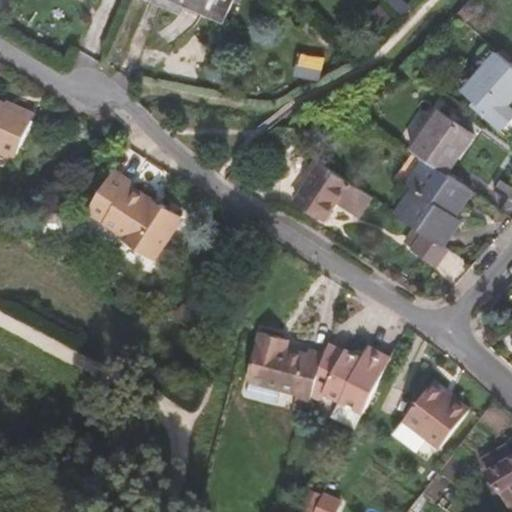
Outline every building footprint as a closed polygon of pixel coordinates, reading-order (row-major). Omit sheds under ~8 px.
[(176,0),(150,0),(181,13),(185,4),(176,0)] [(176,0),(185,4),(225,21),(234,0),(176,0)] [(396,8),(404,1),(402,0),(389,0),(389,1),(396,8)] [(410,9),(404,1),(396,8),(404,15),(410,9)] [(465,21),(476,10),(468,3),(458,15),(465,21)] [(501,49),(498,52),(508,61),(511,58),(501,49)] [(508,61),(498,52),(464,91),(475,101),(505,127),(511,119),(511,108),(509,105),(511,101),(511,64),(509,62),(508,61)] [(505,127),(475,101),(472,105),(501,131),(505,127)] [(0,153),(15,160),(33,122),(5,109),(7,106),(0,102),(0,153)] [(5,109),(33,122),(36,115),(8,102),(7,106),(5,109)] [(439,111),(411,149),(414,151),(426,159),(447,174),(474,135),(439,111)] [(426,159),(414,151),(396,177),(414,189),(397,214),(418,228),(426,234),(443,246),(454,230),(448,226),(472,191),(447,174),(426,159)] [(312,159),(301,152),(290,169),(300,176),(312,159)] [(320,164),(315,161),(304,178),(309,181),(320,164)] [(359,216),(371,197),(320,164),(309,181),(295,201),(324,220),(337,202),(359,216)] [(182,217),(162,204),(159,209),(148,202),(149,200),(129,186),(131,183),(113,172),(87,211),(125,236),(123,240),(153,260),(182,217)] [(511,187),(501,180),(495,190),(511,202),(511,187)] [(159,209),(162,204),(151,197),(149,200),(148,202),(159,209)] [(63,214),(43,213),(42,233),(62,234),(63,214)] [(406,245),(414,251),(426,234),(418,228),(406,245)] [(436,265),(448,249),(443,246),(426,234),(414,251),(436,265)] [(210,320),(194,300),(179,314),(185,321),(201,338),(210,320)] [(175,310),(172,314),(182,325),(185,321),(179,314),(175,310)] [(314,386),(325,354),(309,350),(307,355),(287,349),(279,347),(281,338),(260,332),(248,381),(250,381),(281,389),(297,394),(296,399),(309,403),(314,386)] [(279,347),(287,349),(289,340),(281,338),(279,347)] [(344,352),(328,344),(325,354),(314,386),(331,396),(353,407),(364,413),(391,360),(368,347),(364,354),(355,349),(344,352)] [(277,403),(281,389),(250,381),(246,395),(277,403)] [(470,410),(434,382),(404,420),(440,448),(470,410)] [(344,423),(353,407),(331,396),(323,412),(344,423)] [(294,409),(306,412),(309,403),(296,399),(294,409)] [(511,487),(511,488),(511,452),(507,444),(480,461),(500,494),(511,487)] [(509,509),(511,507),(511,488),(511,487),(500,494),(509,509)] [(298,510),(301,511),(312,511),(322,494),(309,488),(298,510)] [(312,511),(332,511),(338,502),(322,494),(312,511)] [(440,511),(429,502),(421,511),(440,511)]
